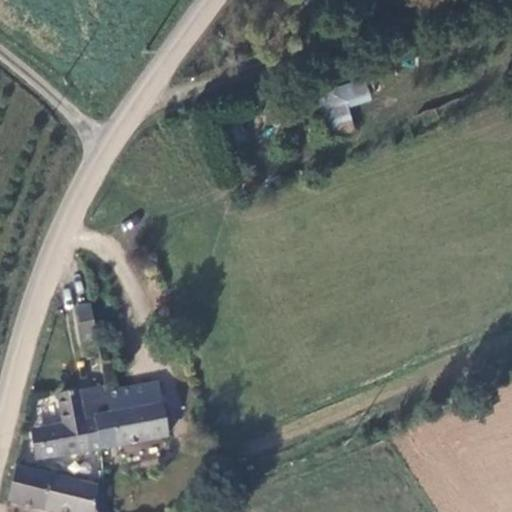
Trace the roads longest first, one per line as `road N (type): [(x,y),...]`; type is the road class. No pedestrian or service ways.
road 1 (unknown): [(483,0),(172,111),(125,118)]
road 2 (tertiary): [(0,426),(37,293),(104,148)]
road 3 (tertiary): [(104,148),(210,0)]
road 4 (unclassified): [(104,148),(0,53)]
